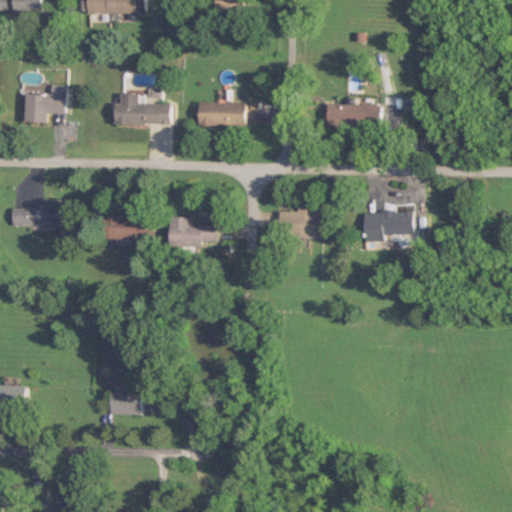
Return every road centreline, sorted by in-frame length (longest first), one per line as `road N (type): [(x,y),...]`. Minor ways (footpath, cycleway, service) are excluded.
road 1 (residential): [(511,171),(0,159)]
road 2 (residential): [(218,454),(0,449)]
road 3 (residential): [(287,167),(291,0)]
